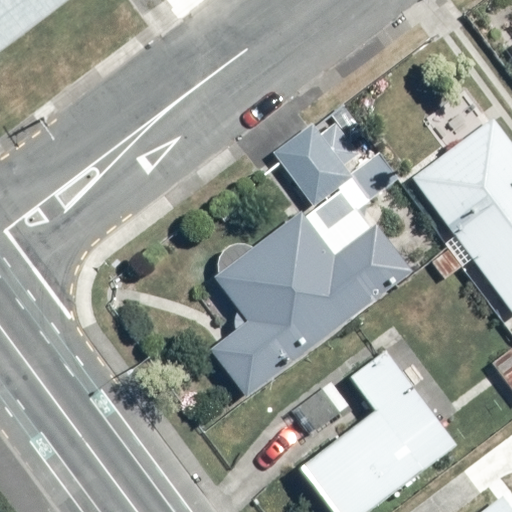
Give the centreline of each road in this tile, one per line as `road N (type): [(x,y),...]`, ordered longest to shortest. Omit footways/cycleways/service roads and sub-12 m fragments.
road 1 (residential): [(0,238),(322,0)]
road 2 (secondary): [(137,511),(0,323)]
